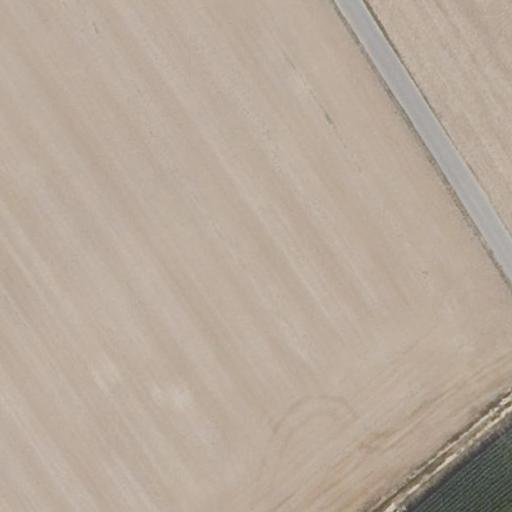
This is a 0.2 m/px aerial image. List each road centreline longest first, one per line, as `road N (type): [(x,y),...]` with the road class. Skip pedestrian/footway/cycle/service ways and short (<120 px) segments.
road 1 (unclassified): [(511,233),(365,0)]
road 2 (track): [(511,393),(377,511)]
